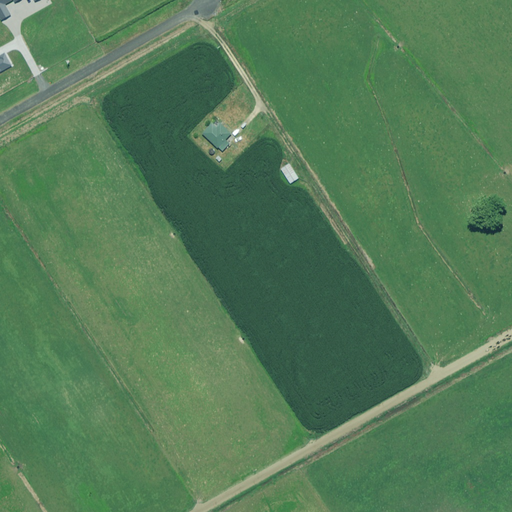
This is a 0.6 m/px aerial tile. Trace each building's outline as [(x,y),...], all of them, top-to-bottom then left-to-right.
[(213,123),(203,134),(222,152),(230,144),(226,140),(232,133),(221,123),(217,127),(213,123)] [(235,150),(237,148),(232,144),(228,147),(234,152),(235,150)] [(240,145),(237,148),(235,150),(239,154),(244,148),(240,145)] [(220,163),(223,160),(223,159),(218,154),(214,158),(220,163)] [(223,159),(223,160),(228,165),(231,160),(226,156),(223,159)] [(299,179),(290,164),(281,169),(291,184),(299,179)]
